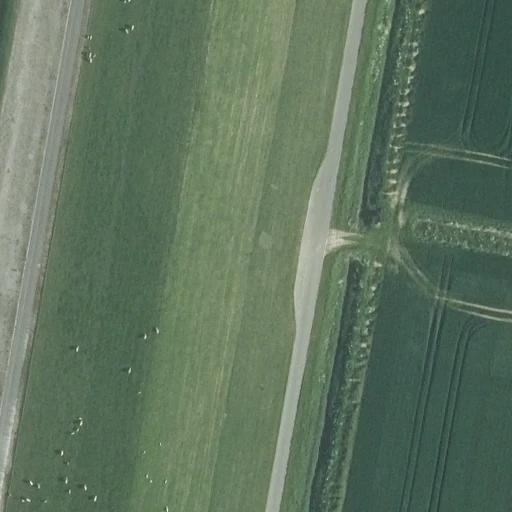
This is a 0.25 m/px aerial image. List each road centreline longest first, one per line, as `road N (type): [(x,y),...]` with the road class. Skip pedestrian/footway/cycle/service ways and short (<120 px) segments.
road 1 (track): [(275,511),(363,0)]
road 2 (track): [(93,0),(0,499)]
